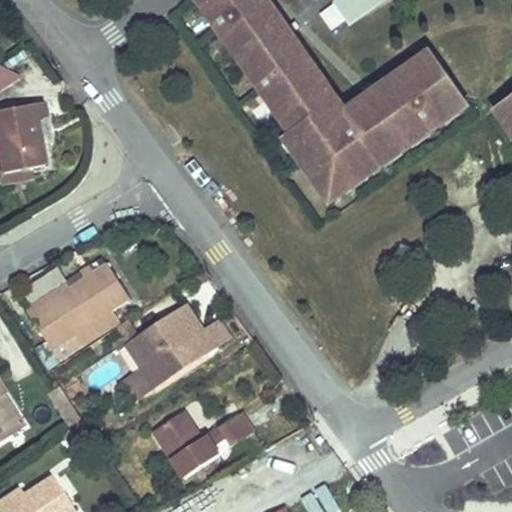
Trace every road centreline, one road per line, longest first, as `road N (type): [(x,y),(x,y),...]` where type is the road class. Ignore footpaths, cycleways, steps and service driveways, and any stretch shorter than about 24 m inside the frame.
road 1 (residential): [(155,179),(335,410),(366,421),(511,350)]
road 2 (residential): [(155,179),(0,267)]
road 3 (residential): [(74,50),(155,179)]
